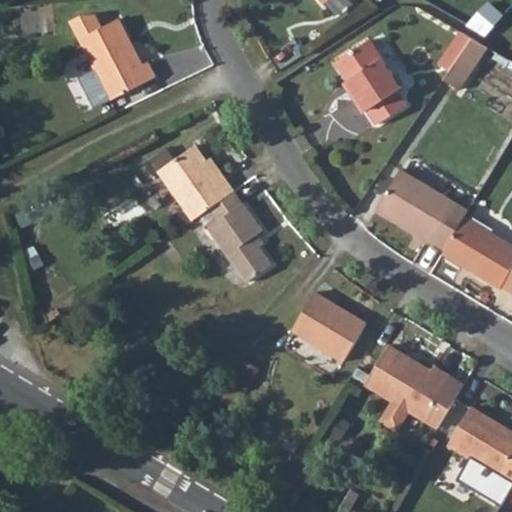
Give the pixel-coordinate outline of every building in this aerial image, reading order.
[(470,26),(486,36),(503,18),(488,5),(470,26)] [(98,69),(114,98),(158,74),(150,60),(145,63),(120,17),(103,26),(95,13),(82,14),(71,20),(81,38),(98,69)] [(440,61),(451,69),(474,37),(462,30),(440,61)] [(445,78),(460,89),(490,47),(482,41),(474,37),(451,69),(445,78)] [(349,78),(358,93),(353,97),(363,111),(367,108),(376,123),(405,103),(396,89),(401,86),(371,40),(369,38),(336,60),(349,78)] [(103,104),(114,98),(98,69),(87,74),(85,82),(94,101),(103,104)] [(343,82),(353,97),(358,93),(349,78),(343,82)] [(181,203),(193,220),(209,209),(236,190),(227,177),(223,181),(209,159),(197,143),(158,170),(181,203)] [(209,159),(223,181),(227,177),(213,156),(209,159)] [(380,203),(407,219),(404,223),(445,247),(464,216),(469,208),(402,168),(380,203)] [(209,209),(218,220),(207,228),(247,282),(273,264),(261,247),(253,237),(259,233),(264,230),(236,190),(209,209)] [(377,208),(404,223),(407,219),(380,203),(377,208)] [(445,247),(474,265),(471,270),(501,288),(504,285),(511,290),(511,243),(464,216),(445,247)] [(253,237),(261,247),(266,243),(259,233),(253,237)] [(442,253),(471,270),(474,265),(445,247),(442,253)] [(292,330),(344,361),(367,322),(316,292),(292,330)] [(410,411),(425,420),(437,428),(463,385),(451,377),(435,366),(432,371),(389,344),(366,384),(392,399),(379,420),(397,431),(410,411)] [(510,490),(511,487),(511,431),(471,406),(449,444),(500,475),(496,482),(510,490)]
